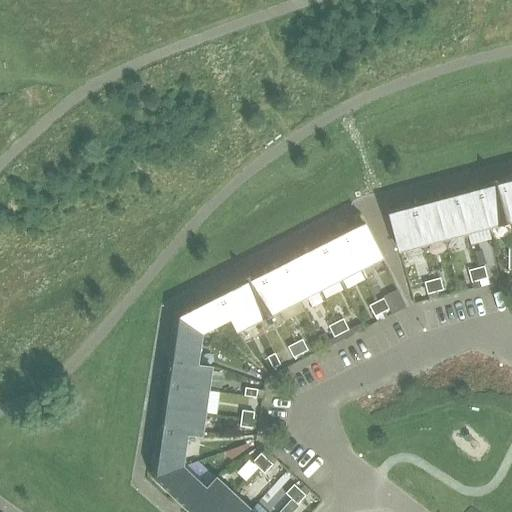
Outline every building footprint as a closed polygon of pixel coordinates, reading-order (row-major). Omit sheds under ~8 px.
[(511,177),(500,181),(510,221),(511,220),(511,177)] [(510,221),(500,181),(478,187),(488,227),(510,221)] [(488,227),(478,187),(456,193),(466,233),(488,227)] [(466,233),(456,193),(434,199),(444,238),(466,233)] [(444,238),(434,199),(412,204),(422,244),(444,238)] [(399,250),(422,244),(412,204),(389,211),(399,250)] [(341,232),(360,269),(381,258),(362,221),(341,232)] [(360,269),(341,232),(321,242),(339,279),(360,269)] [(339,279),(321,242),(300,252),(319,289),(339,279)] [(319,289),(300,252),(280,263),(299,300),(319,289)] [(299,300),(280,263),(260,273),(278,310),(299,300)] [(484,266),(476,268),(479,280),(487,278),(484,266)] [(471,282),(479,280),(476,268),(468,270),(471,282)] [(258,320),(278,310),(260,273),(240,283),(258,320)] [(440,278),(432,280),(435,292),(443,290),(440,278)] [(427,294),(435,292),(432,280),(424,282),(427,294)] [(240,283),(220,293),(238,330),(258,320),(240,283)] [(237,330),(238,330),(220,293),(177,315),(201,333),(231,318),(237,330)] [(376,302),(382,312),(389,309),(384,298),(376,302)] [(374,316),(382,312),(376,302),(369,305),(374,316)] [(170,362),(211,368),(211,367),(197,365),(201,333),(177,315),(170,362)] [(336,322),(341,333),(348,329),(343,318),(336,322)] [(334,337),(341,333),(336,322),(328,326),(334,337)] [(295,343),(300,354),(308,350),(302,339),(295,343)] [(293,357),(300,354),(295,343),(288,346),(293,357)] [(274,353),(267,357),(273,368),(280,364),(274,353)] [(211,368),(170,362),(167,384),(207,390),(211,368)] [(207,390),(167,384),(163,407),(204,413),(207,390)] [(245,387),(244,395),(256,397),(257,389),(245,387)] [(204,413),(163,407),(160,430),(201,435),(204,413)] [(241,418),(253,420),(254,412),(242,410),(241,418)] [(252,428),(253,420),(241,418),(240,426),(252,428)] [(201,435),(160,430),(154,476),(182,466),(187,434),(201,436),(201,435)] [(258,468),(266,459),(261,453),(252,462),(258,468)] [(272,464),(266,459),(258,468),(264,473),(272,464)] [(182,466),(154,476),(188,509),(216,479),(215,478),(206,489),(182,466)] [(216,479),(188,509),(191,511),(216,511),(233,494),(216,479)] [(292,499),(300,490),(294,485),(286,494),(292,499)] [(306,495),(300,490),(292,499),(297,504),(306,495)] [(233,494),(216,511),(247,511),(250,510),(233,494)]
